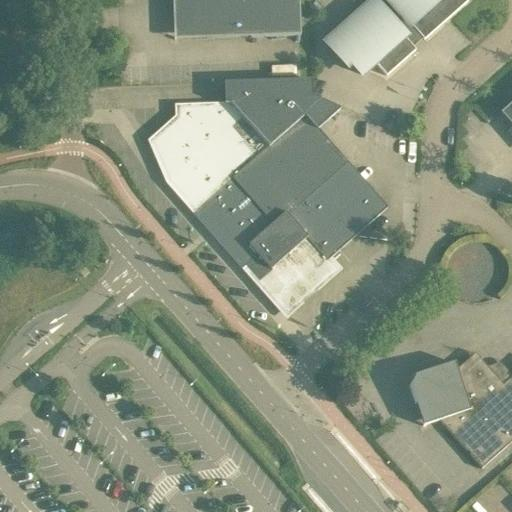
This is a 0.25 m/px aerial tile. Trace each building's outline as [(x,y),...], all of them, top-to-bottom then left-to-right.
[(245,0),(248,0),(250,38),(300,37),(298,0),(171,0),(172,2),(245,0)] [(387,0),(390,3),(391,3),(420,36),(419,36),(423,41),(468,2),(465,0),(387,0)] [(391,3),(390,3),(381,12),(373,3),(326,44),(346,67),(350,64),(361,75),(374,63),(386,77),(415,51),(409,45),(419,36),(420,36),(391,3)] [(169,182),(197,214),(302,127),(311,135),(317,130),(339,110),(311,97),(310,81),(227,84),(228,103),(179,106),(179,119),(153,143),(169,182)] [(511,107),(503,115),(511,125),(511,107)] [(302,127),(197,214),(286,314),(323,281),(313,271),(325,261),(326,263),(387,209),(317,130),(311,135),(302,127)] [(78,272),(83,278),(88,273),(84,268),(78,272)] [(511,377),(502,386),(475,354),(456,371),(453,364),(413,378),(413,379),(409,387),(408,387),(423,427),(439,422),(481,470),(511,442),(511,377)]
